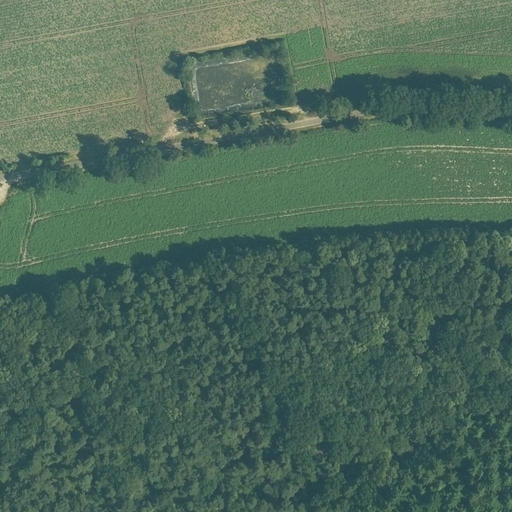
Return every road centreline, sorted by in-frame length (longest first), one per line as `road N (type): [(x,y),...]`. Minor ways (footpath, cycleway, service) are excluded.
road 1 (track): [(0,480),(126,470),(511,352)]
road 2 (residential): [(0,181),(410,104),(511,109)]
